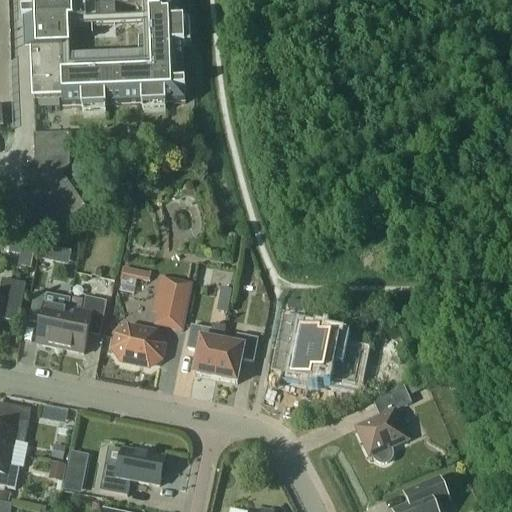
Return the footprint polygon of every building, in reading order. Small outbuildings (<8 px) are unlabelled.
[(175,5),(174,0),(22,0),(23,26),(23,33),(24,54),(30,53),(31,60),(32,102),(33,102),(62,101),(62,108),(63,110),(64,110),(185,105),(181,11),(181,5),(176,5),(175,5)] [(56,167),(69,158),(69,135),(34,136),(34,161),(18,173),(56,229),(85,209),(56,167)] [(72,164),(72,178),(74,178),(83,178),(84,178),(83,164),(72,164)] [(11,246),(9,255),(20,257),(18,268),(31,271),(35,250),(11,246)] [(43,248),(41,263),(53,265),(55,250),(43,248)] [(123,279),(152,282),(153,271),(124,269),(123,279)] [(150,315),(186,321),(193,286),(157,280),(150,315)] [(0,321),(18,325),(26,286),(2,281),(0,291),(0,321)] [(221,289),(219,301),(230,303),(232,291),(221,289)] [(44,307),(46,296),(34,293),(28,324),(40,326),(36,346),(60,351),(68,311),(44,307)] [(46,296),(44,307),(68,311),(70,300),(46,296)] [(68,311),(60,351),(83,356),(87,336),(99,338),(106,303),(85,299),(82,314),(68,311)] [(302,322),(282,318),(277,345),(296,349),(291,379),(312,383),(313,375),(324,378),(323,381),(355,387),(361,355),(339,351),(341,343),(320,338),(321,334),(301,330),(302,322)] [(215,381),(223,344),(226,329),(212,326),(211,331),(191,327),(186,351),(198,353),(193,377),(215,381)] [(140,364),(153,367),(161,362),(164,347),(156,335),(128,329),(116,337),(113,351),(121,364),(135,367),(140,364)] [(223,344),(215,381),(237,386),(242,362),(254,364),(258,341),(237,336),(235,347),(223,344)] [(424,380),(404,389),(408,398),(428,388),(424,380)] [(391,453),(390,451),(409,442),(396,413),(412,405),(408,398),(404,389),(381,400),(388,415),(356,430),(370,461),(374,459),(375,461),(377,463),(380,465),(384,465),(387,464),(390,462),(391,460),(392,456),(391,453)] [(0,453),(11,455),(25,458),(28,446),(24,445),(28,423),(31,411),(0,405),(0,453)] [(44,409),(42,423),(53,425),(56,411),(44,409)] [(54,447),(52,460),(64,462),(66,449),(54,447)] [(105,465),(100,493),(127,498),(130,483),(159,488),(160,483),(164,483),(167,475),(167,466),(163,465),(165,460),(123,452),(119,468),(105,465)] [(0,453),(0,488),(15,491),(19,469),(23,470),(25,458),(11,455),(0,453)] [(64,477),(66,467),(51,465),(49,475),(64,477)] [(81,489),(83,475),(78,474),(79,470),(68,468),(65,486),(81,489)] [(436,511),(435,509),(450,503),(440,480),(404,496),(408,507),(397,511),(436,511)] [(9,494),(0,492),(0,500),(7,502),(9,494)] [(0,511),(10,511),(12,506),(0,503),(0,511)]
